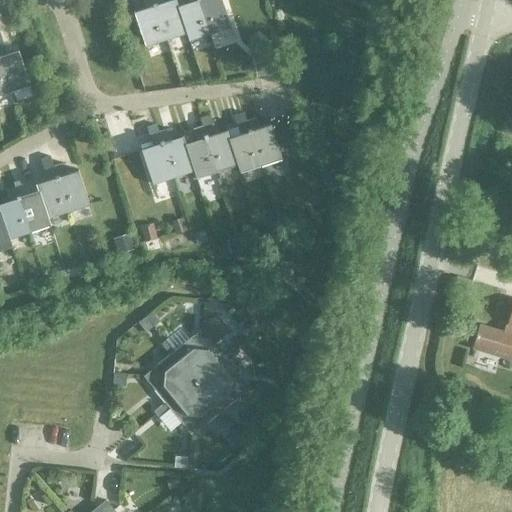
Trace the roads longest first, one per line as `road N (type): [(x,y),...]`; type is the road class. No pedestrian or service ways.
road 1 (tertiary): [(375,511),(488,0)]
road 2 (residential): [(93,105),(268,84)]
